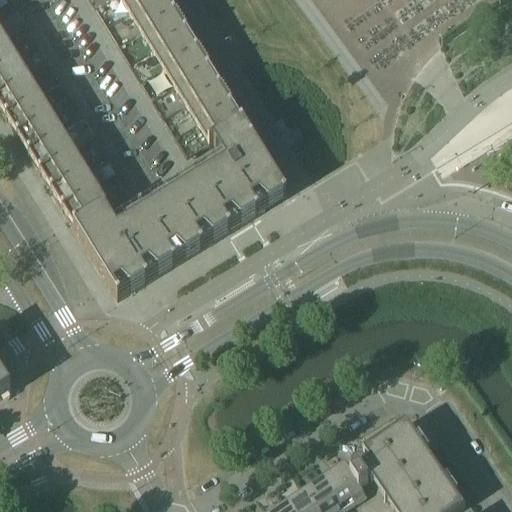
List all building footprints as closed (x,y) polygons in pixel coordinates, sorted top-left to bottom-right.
[(123,0),(117,4),(129,22),(162,1),(161,0),(123,0)] [(129,22),(140,40),(174,20),(162,1),(129,22)] [(140,40),(151,59),(185,38),(174,20),(140,40)] [(151,59),(163,77),(196,57),(185,38),(151,59)] [(0,50),(0,75),(16,66),(5,47),(0,50)] [(163,77),(174,96),(208,75),(196,57),(163,77)] [(0,75),(0,101),(28,84),(16,66),(0,75)] [(174,96),(185,114),(219,93),(208,75),(174,96)] [(0,101),(0,115),(5,123),(39,102),(28,84),(0,101)] [(185,114),(196,133),(230,112),(219,93),(185,114)] [(5,123),(16,142),(50,121),(39,102),(5,123)] [(209,152),(213,150),(242,132),(230,112),(196,133),(209,152)] [(16,142),(28,160),(62,139),(50,121),(16,142)] [(107,213),(73,234),(117,305),(285,202),(242,132),(213,150),(221,163),(113,230),(105,216),(108,214),(107,213)] [(28,160),(39,178),(73,157),(62,139),(28,160)] [(39,178),(50,197),(85,176),(73,157),(39,178)] [(50,197),(62,215),(96,194),(85,176),(50,197)] [(62,215),(73,234),(107,213),(96,194),(62,215)] [(0,402),(10,396),(0,380),(0,402)] [(401,431),(344,469),(359,492),(377,480),(398,511),(464,511),(455,499),(457,498),(446,481),(444,482),(427,457),(428,456),(417,440),(416,440),(413,437),(411,438),(409,436),(406,439),(401,431)] [(333,477),(322,484),(340,511),(350,511),(365,502),(359,492),(344,469),(333,477)] [(340,511),(322,484),(303,497),(313,511),(340,511)] [(313,511),(303,497),(285,509),(287,511),(313,511)]
